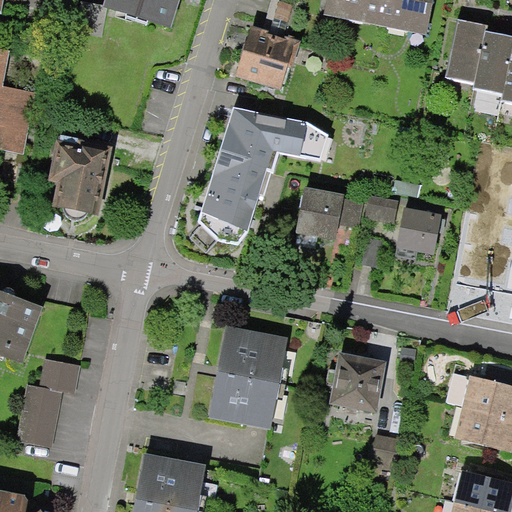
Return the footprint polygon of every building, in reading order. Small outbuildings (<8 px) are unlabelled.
[(103,38),(109,5),(82,0),(80,0),(74,32),(103,38)] [(104,0),(103,4),(109,6),(170,24),(177,0),(104,0)] [(311,0),(273,0),(264,29),(300,40),(311,0)] [(431,0),(325,0),(322,17),(425,37),(431,0)] [(485,30),(454,23),(442,77),(469,83),(468,90),(499,97),(498,102),(511,105),(511,43),(484,37),(485,30)] [(295,45),(249,29),(232,76),(279,92),(295,45)] [(0,90),(7,55),(0,53),(0,153),(24,158),(35,97),(0,90)] [(197,223),(213,244),(236,246),(244,233),(275,156),(322,168),(329,142),(300,127),(230,110),(197,223)] [(108,151),(52,140),(43,186),(56,188),(50,218),(94,226),(108,151)] [(361,202),(300,190),(291,238),(334,247),(338,225),(356,229),(361,202)] [(395,203),(368,199),(365,220),(391,225),(395,203)] [(441,220),(401,211),(394,249),(433,257),(441,220)] [(384,243),(368,240),(363,268),(378,271),(384,243)] [(0,364),(15,370),(36,313),(0,299),(0,364)] [(284,345),(224,332),(205,419),(265,432),(284,345)] [(383,363),(336,354),(326,408),(373,417),(383,363)] [(25,387),(15,445),(50,451),(60,394),(74,396),(79,367),(43,361),(38,390),(25,387)] [(511,391),(468,380),(452,440),(511,456),(511,391)] [(398,441),(375,437),(369,468),(392,472),(398,441)] [(195,511),(204,466),(140,453),(129,511),(195,511)] [(511,482),(458,469),(447,511),(510,511),(511,507),(511,482)] [(0,492),(0,511),(46,511),(48,503),(0,492)]
